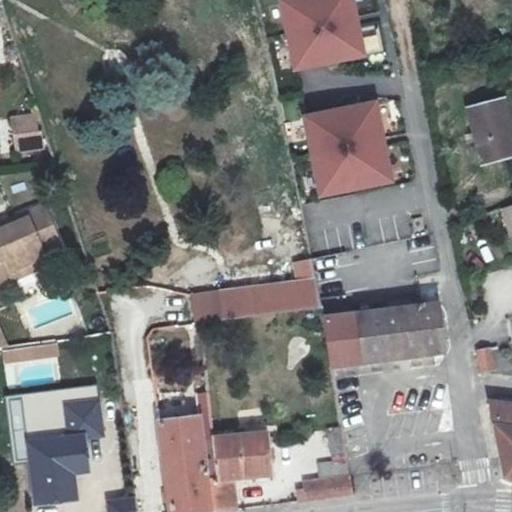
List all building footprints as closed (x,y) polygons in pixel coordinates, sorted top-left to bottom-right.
[(358,0),(286,0),(298,65),(367,54),(358,0)] [(511,157),(511,119),(507,101),(472,110),(485,164),(511,157)] [(376,103),(305,114),(318,192),(389,181),(376,103)] [(12,118),(19,152),(42,148),(35,113),(12,118)] [(0,290),(16,283),(13,275),(44,262),(42,259),(58,253),(42,214),(26,221),(27,225),(14,231),(16,236),(6,240),(4,238),(0,239),(0,290)] [(44,262),(13,275),(16,283),(48,270),(44,262)] [(318,307),(315,279),(195,296),(199,323),(318,307)] [(438,301),(323,317),(330,368),(445,352),(438,301)] [(0,327),(0,348),(1,349),(9,347),(0,327)] [(9,347),(1,349),(4,367),(53,360),(50,342),(9,347)] [(482,375),(492,372),(488,351),(477,354),(482,375)] [(21,416),(25,445),(33,506),(74,501),(70,473),(85,471),(75,404),(42,411),(21,416)] [(503,478),(511,478),(511,405),(488,405),(503,478)] [(207,511),(204,442),(202,408),(181,411),(183,419),(153,423),(167,511),(207,511)] [(262,434),(204,442),(207,511),(216,511),(233,510),(230,480),(269,475),(262,434)] [(308,489),(298,490),(300,501),(351,495),(348,479),(345,480),(308,484),(308,489)] [(131,500),(106,503),(107,511),(135,511),(134,500),(131,500)]
